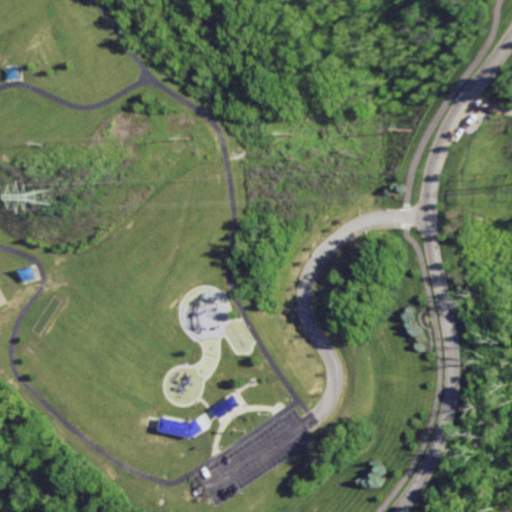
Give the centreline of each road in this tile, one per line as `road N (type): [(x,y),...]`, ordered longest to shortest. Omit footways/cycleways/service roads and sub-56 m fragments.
road 1 (residential): [(511,25),(465,98),(444,156),(436,220),(455,379),(432,455),(392,511)]
road 2 (residential): [(436,220),(366,225),(335,242),(312,269),(302,317),(335,379),(326,409),(309,425)]
